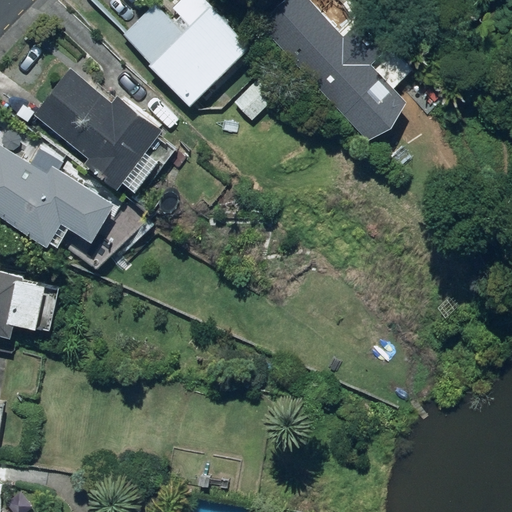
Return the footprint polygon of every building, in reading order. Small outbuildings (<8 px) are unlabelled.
[(161,0),(159,0),(128,31),(156,59),(155,60),(195,101),(255,42),(215,1),(194,22),(185,12),(179,18),(161,0)] [(233,0),(246,15),(262,0),(233,0)] [(320,0),(287,0),(276,11),(331,67),(320,78),(375,134),(414,96),(378,59),(392,45),(364,16),(350,30),(320,0)] [(75,65),(39,112),(94,154),(91,158),(124,183),(169,124),(124,89),(118,97),(75,65)] [(268,71),(239,99),(256,117),(286,88),(268,71)] [(2,140),(0,143),(0,207),(56,239),(69,217),(100,235),(119,203),(123,205),(129,194),(101,178),(97,185),(64,166),(68,159),(30,137),(22,152),(2,140)] [(0,237),(0,328),(18,332),(20,318),(44,323),(52,281),(29,276),(30,271),(0,264),(0,244),(1,238),(0,237)] [(0,440),(2,441),(9,401),(0,399),(0,381),(3,362),(0,361),(0,356),(1,350),(0,349),(0,440)]
